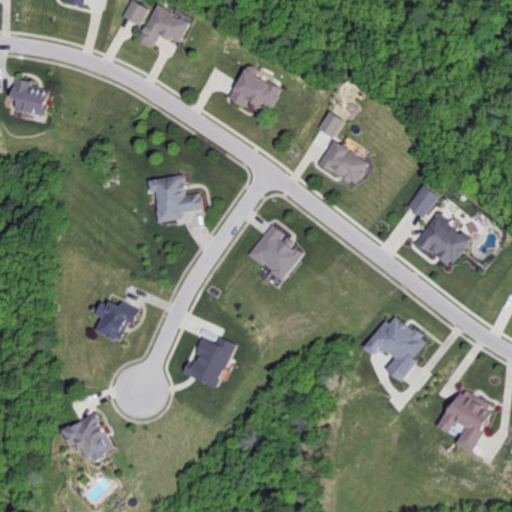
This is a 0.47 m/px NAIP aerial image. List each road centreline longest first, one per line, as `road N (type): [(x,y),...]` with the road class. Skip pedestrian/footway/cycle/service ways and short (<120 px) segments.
road 1 (residential): [(0,44),(72,60),(145,90),(272,172)]
road 2 (residential): [(511,353),(272,172)]
road 3 (residential): [(272,172),(191,292),(145,390)]
